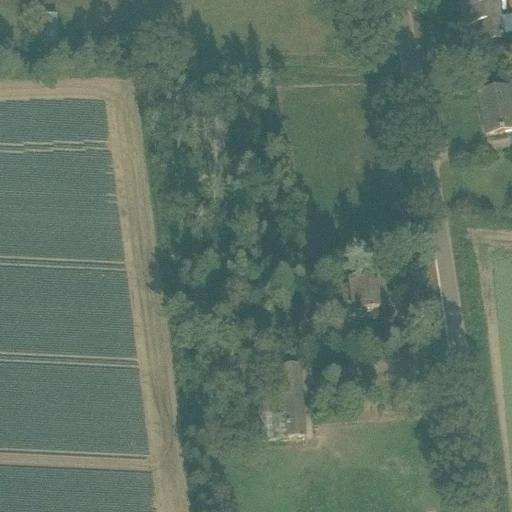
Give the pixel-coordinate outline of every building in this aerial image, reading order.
[(461,0),(462,4),(464,3),(468,26),(466,27),(466,28),(481,24),(486,43),(504,39),(511,37),(511,18),(499,21),(495,0),(461,0)] [(56,53),(57,15),(36,14),(36,53),(56,53)] [(486,136),(487,137),(511,132),(511,95),(510,95),(509,90),(479,96),(482,115),(484,114),(487,136),(486,136)] [(331,287),(336,320),(386,312),(381,279),(331,287)] [(273,371),(276,409),(260,410),(263,445),(278,444),(307,442),(302,369),(273,371)]
